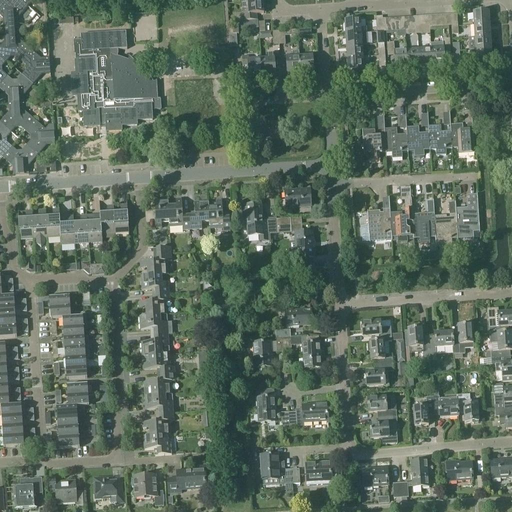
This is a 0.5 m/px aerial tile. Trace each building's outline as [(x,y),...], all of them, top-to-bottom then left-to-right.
[(18,18),(28,7),(19,0),(13,0),(12,3),(7,3),(3,0),(0,0),(0,15),(3,18),(4,30),(19,29),(18,18)] [(263,2),(247,3),(242,3),(242,9),(248,8),(248,15),(243,15),(243,22),(245,22),(258,21),(257,14),(263,14),(263,13),(265,13),(265,7),(263,7),(263,2)] [(474,26),(489,25),(488,12),(473,13),(474,26)] [(451,27),(457,27),(456,14),(447,15),(448,27),(451,27)] [(353,17),(344,17),(345,22),(344,22),(344,23),(342,23),(342,29),(344,29),(345,34),(366,32),(366,28),(360,28),(360,21),(353,21),(353,17)] [(474,38),(490,37),(489,25),(474,26),(474,38)] [(21,61),(31,50),(20,40),(19,29),(4,30),(5,42),(0,46),(0,56),(6,62),(10,58),(16,57),(21,61)] [(346,46),(361,45),(367,45),(366,32),(345,34),(346,46)] [(76,74),(71,74),(71,81),(72,97),(77,97),(78,113),(83,113),(84,128),(100,127),(100,125),(106,125),(106,133),(122,132),(122,127),(137,127),(137,122),(152,121),(152,111),(161,110),(160,100),(158,100),(157,82),(153,83),(145,67),(143,69),(129,58),(128,61),(126,60),(118,57),(118,55),(118,50),(127,50),(126,33),(110,34),(81,36),(81,41),(73,41),(74,57),(75,57),(75,62),(76,74)] [(237,35),(233,35),(229,35),(230,46),(237,46),(237,35)] [(469,51),(491,49),(490,37),(474,38),(468,38),(469,51)] [(430,50),(431,66),(444,65),(443,52),(450,52),(449,39),(442,40),(442,43),(430,44),(430,50)] [(407,68),(406,52),(394,53),(393,43),(386,44),(387,56),(394,55),(395,68),(407,68)] [(346,59),(362,58),(361,45),(346,46),(346,59)] [(491,62),(491,49),(469,51),(469,57),(476,56),(476,63),(491,62)] [(22,75),(33,85),(42,75),(50,74),(50,72),(49,59),(42,59),(31,50),(21,61),(25,65),(25,71),(22,75)] [(419,67),(431,66),(430,50),(418,51),(419,67)] [(407,68),(419,67),(418,51),(406,52),(407,68)] [(454,52),(453,52),(453,64),(461,64),(460,51),(459,51),(454,52)] [(286,55),(287,76),(300,75),(299,57),(299,52),(292,53),(292,55),(286,55)] [(260,60),(262,77),(275,76),(273,54),(267,55),(267,60),(260,60)] [(299,57),(300,75),(313,74),(312,56),(299,57)] [(262,77),(260,60),(248,61),(248,57),(242,57),(242,67),(247,66),(248,78),(262,77)] [(348,71),(348,78),(357,77),(357,71),(363,70),(362,63),(368,63),(368,57),(362,58),(346,59),(347,71),(348,71)] [(23,96),(33,85),(22,75),(17,81),(12,81),(7,77),(0,84),(0,89),(8,97),(9,104),(24,103),(23,96)] [(217,123),(216,105),(197,106),(197,103),(210,102),(208,76),(194,77),(195,93),(171,94),(172,112),(198,111),(199,124),(217,123)] [(25,132),(35,121),(24,111),(24,103),(9,104),(9,112),(0,122),(0,123),(11,133),(15,128),(21,129),(25,132)] [(450,132),(452,149),(458,149),(458,155),(474,154),(471,113),(466,113),(467,131),(462,131),(462,125),(450,126),(450,132)] [(26,146),(38,156),(46,146),(55,145),(54,130),(46,130),(35,121),(25,132),(30,136),(30,141),(26,146)] [(6,138),(11,133),(0,123),(0,156),(2,158),(12,148),(7,143),(6,138)] [(452,149),(450,132),(440,133),(440,126),(428,127),(429,134),(430,151),(436,150),(436,156),(446,156),(445,150),(452,149)] [(430,151),(429,134),(418,134),(417,128),(406,129),(406,135),(407,152),(413,152),(414,158),(424,157),(423,151),(430,151)] [(407,152),(406,135),(396,136),(396,129),(384,130),(384,136),(386,154),(392,153),(392,159),(402,158),(401,153),(407,152)] [(386,154),(384,136),(375,137),(374,130),(362,131),(363,155),(370,155),(370,160),(380,160),(380,154),(386,154)] [(28,167),(38,156),(26,146),(22,151),(17,152),(12,148),(2,158),(13,168),(13,176),(29,175),(28,167)] [(309,191),(286,193),(287,209),(299,209),(300,214),(311,214),(310,208),(309,191)] [(391,234),(390,214),(389,198),(382,199),(383,218),(380,218),(380,211),(367,212),(369,236),(375,235),(376,242),(386,241),(385,235),(391,234)] [(190,231),(189,214),(183,214),(182,200),(176,201),(176,207),(169,208),(170,222),(170,228),(183,228),(183,231),(190,231)] [(170,222),(169,208),(168,201),(155,202),(157,229),(163,229),(162,222),(170,222)] [(209,209),(210,223),(210,230),(224,229),(224,231),(230,231),(229,216),(223,216),(222,202),(216,203),(216,205),(209,205),(209,209)] [(413,236),(412,216),(411,202),(404,203),(405,220),(402,220),(402,214),(390,214),(391,234),(391,237),(398,237),(398,243),(407,243),(407,237),(413,236)] [(435,238),(434,217),(433,202),(426,202),(428,221),(425,221),(424,215),(412,216),(413,236),(414,239),(419,239),(420,245),(429,244),(429,238),(435,238)] [(209,209),(209,205),(209,203),(195,204),(195,213),(189,214),(190,231),(203,230),(202,223),(210,223),(209,209)] [(457,233),(456,209),(455,203),(449,203),(450,218),(447,219),(447,216),(434,217),(435,238),(435,241),(442,240),(442,246),(452,245),(451,240),(458,239),(457,233)] [(114,212),(116,234),(129,233),(127,206),(121,206),(121,212),(114,212)] [(277,227),(276,220),(276,219),(262,219),(261,206),(242,208),(243,220),(247,219),(248,232),(248,237),(263,236),(263,231),(267,231),(268,235),(277,234),(277,227)] [(116,234),(114,212),(114,207),(108,207),(108,213),(101,213),(101,216),(102,235),(116,234)] [(456,209),(457,233),(463,233),(463,239),(473,238),(473,232),(480,231),(478,214),(468,215),(468,208),(456,209)] [(61,238),(60,224),(59,210),(52,211),(53,216),(46,216),(47,239),(61,238)] [(47,239),(46,216),(45,211),(39,212),(39,217),(32,217),(34,240),(47,239)] [(34,240),(32,217),(32,212),(25,213),(26,218),(18,219),(20,241),(34,240)] [(103,243),(102,235),(101,216),(94,216),(95,221),(87,222),(89,244),(103,243)] [(75,245),(73,223),(73,217),(67,218),(67,223),(60,224),(61,238),(61,246),(75,245)] [(89,244),(87,222),(87,217),(81,217),(81,222),(73,223),(75,245),(89,244)] [(276,220),(277,227),(291,226),(290,219),(276,220)] [(302,225),(291,226),(277,227),(277,234),(296,235),(297,259),(314,258),(312,234),(302,235),(302,225)] [(147,277),(162,276),(169,275),(168,262),(172,262),(171,255),(154,256),(154,263),(140,264),(141,270),(147,269),(147,277)] [(34,265),(21,265),(22,270),(25,272),(30,274),(35,274),(34,265)] [(90,267),(81,267),(81,271),(83,271),(89,275),(90,275),(90,267)] [(152,296),(170,295),(169,282),(162,283),(162,276),(147,277),(141,277),(142,291),(152,290),(152,296)] [(146,317),(161,316),(167,315),(166,302),(170,301),(170,295),(152,296),(152,302),(139,303),(139,309),(146,309),(146,317)] [(0,306),(15,306),(14,296),(2,297),(0,296),(0,306)] [(50,309),(70,307),(70,297),(49,298),(50,309)] [(0,317),(15,316),(15,306),(0,306),(0,317)] [(62,318),(71,318),(70,307),(50,309),(50,319),(62,318)] [(511,313),(498,314),(498,309),(487,310),(489,335),(509,333),(508,328),(511,327),(511,313)] [(287,328),(311,327),(310,312),(286,313),(287,328)] [(0,327),(16,326),(15,316),(0,317),(0,327)] [(151,336),(168,335),(167,323),(161,323),(161,316),(146,317),(139,317),(140,331),(150,330),(151,336)] [(85,317),(62,318),(63,329),(86,327),(87,326),(86,318),(85,317)] [(380,323),(363,324),(364,338),(372,337),(374,337),(374,343),(381,343),(383,343),(391,342),(391,335),(390,328),(381,329),(380,323)] [(16,326),(0,327),(0,338),(17,337),(16,326)] [(452,336),(452,347),(453,355),(465,354),(464,345),(473,344),(471,326),(457,327),(458,335),(452,336)] [(86,327),(63,329),(64,339),(87,337),(88,336),(87,329),(86,327)] [(429,356),(428,335),(422,336),(421,330),(408,331),(409,349),(423,348),(423,356),(429,356)] [(276,339),(284,338),(291,338),(291,331),(276,332),(276,339)] [(492,359),(510,358),(510,352),(511,351),(511,350),(511,344),(511,343),(511,335),(511,333),(489,335),(490,345),(497,344),(498,352),(491,353),(492,359)] [(452,347),(452,336),(451,334),(428,335),(429,356),(436,355),(436,348),(452,347)] [(143,357),(163,356),(163,347),(169,347),(168,335),(151,336),(151,343),(142,343),(143,357)] [(87,337),(64,339),(64,349),(87,347),(88,346),(88,339),(87,337)] [(284,338),(284,344),(284,353),(292,352),(291,348),(302,348),(304,370),(319,369),(318,346),(307,347),(307,337),(291,338),(284,338)] [(284,338),(276,339),(277,353),(284,353),(284,344),(284,338)] [(255,369),(272,368),(270,343),(254,344),(255,369)] [(370,345),(368,345),(369,352),(371,352),(371,361),(375,361),(375,367),(393,366),(393,360),(393,355),(384,355),(383,343),(381,343),(374,343),(372,343),(370,344),(370,345)] [(87,347),(64,349),(65,359),(86,358),(88,358),(89,356),(89,349),(87,347)] [(477,365),(488,365),(488,352),(483,352),(482,358),(477,358),(477,365)] [(205,353),(198,354),(199,373),(207,373),(205,353)] [(157,376),(175,375),(174,368),(171,368),(170,355),(163,356),(143,357),(143,365),(143,370),(157,370),(157,376)] [(66,369),(87,368),(86,358),(65,359),(66,369)] [(510,358),(492,359),(492,365),(501,364),(502,379),(511,377),(511,363),(510,364),(510,358)] [(393,366),(375,367),(376,374),(366,374),(367,388),(389,387),(388,373),(394,372),(393,366)] [(87,368),(66,369),(67,380),(87,379),(87,368)] [(0,385),(8,385),(7,375),(0,375),(0,385)] [(151,396),(165,395),(172,395),(171,382),(175,382),(175,375),(157,376),(158,382),(144,383),(144,389),(151,389),(151,396)] [(0,396),(9,396),(8,385),(0,385),(0,396)] [(68,397),(89,395),(88,385),(67,386),(68,397)] [(495,411),(511,409),(511,389),(503,390),(503,397),(494,398),(495,411)] [(68,407),(77,407),(89,406),(89,395),(68,397),(68,407)] [(156,416),(173,415),(172,402),(166,403),(165,395),(151,396),(145,397),(146,411),(155,410),(156,416)] [(469,395),(456,396),(457,398),(458,417),(463,416),(464,425),(478,424),(477,405),(470,405),(469,395)] [(0,406),(1,406),(10,406),(9,396),(0,396),(0,406)] [(395,398),(368,400),(369,414),(379,413),(379,420),(396,418),(395,398)] [(457,398),(432,400),(434,418),(439,418),(439,421),(458,420),(458,417),(457,398)] [(259,423),(276,422),(275,399),(257,400),(259,423)] [(432,400),(426,400),(426,403),(420,403),(420,409),(413,409),(414,428),(427,427),(427,419),(434,418),(432,400)] [(2,417),(22,415),(21,405),(10,406),(1,406),(2,417)] [(303,412),(288,413),(289,425),(334,422),(333,418),(327,418),(327,405),(303,407),(303,412)] [(57,418),(78,417),(77,407),(68,407),(56,408),(57,418)] [(511,409),(495,411),(495,417),(505,417),(506,430),(511,429),(511,409)] [(2,427),(22,426),(22,415),(2,417),(2,427)] [(164,436),(170,435),(170,422),(173,422),(173,415),(156,416),(156,422),(143,423),(143,429),(150,429),(150,436),(150,437),(164,436)] [(58,428),(78,427),(78,417),(57,418),(58,428)] [(381,445),(396,444),(395,426),(397,426),(396,418),(379,420),(380,426),(370,426),(371,440),(381,439),(381,445)] [(3,437),(23,436),(22,426),(2,427),(3,437)] [(58,439),(79,437),(78,427),(58,428),(58,439)] [(23,436),(3,437),(4,448),(24,446),(23,436)] [(164,443),(164,436),(150,437),(150,436),(144,437),(145,451),(154,450),(155,457),(172,456),(171,443),(164,443)] [(79,437),(58,439),(59,449),(80,448),(79,437)] [(254,448),(255,440),(248,439),(247,447),(254,448)] [(278,456),(261,457),(262,486),(285,485),(284,471),(284,464),(283,463),(278,463),(278,456)] [(492,480),(511,478),(511,461),(491,463),(492,480)] [(455,462),(444,463),(445,474),(448,474),(449,482),(472,481),(471,464),(455,465),(455,462)] [(413,488),(428,487),(426,463),(412,464),(413,488)] [(178,478),(168,479),(169,493),(181,492),(181,489),(205,487),(204,473),(210,472),(210,465),(200,466),(201,470),(193,470),(193,469),(185,470),(185,471),(186,471),(185,471),(178,472),(178,478)] [(330,465),(306,466),(307,483),(307,486),(337,485),(337,475),(331,475),(330,465)] [(292,470),(284,471),(285,485),(286,485),(286,491),(294,490),(293,485),(292,470)] [(299,470),(292,470),(293,485),(294,485),(295,494),(300,494),(299,485),(299,470)] [(364,490),(387,489),(387,470),(363,472),(364,490)] [(157,491),(156,476),(134,477),(135,498),(155,497),(156,506),(164,505),(163,491),(157,491)] [(15,509),(36,508),(36,494),(43,493),(41,479),(27,479),(20,480),(20,487),(14,488),(15,509)] [(55,479),(48,479),(49,491),(55,490),(56,503),(77,502),(77,506),(85,505),(84,491),(76,491),(75,481),(55,482),(55,479)] [(111,482),(111,479),(95,480),(96,492),(95,493),(95,499),(101,498),(101,497),(110,496),(110,503),(123,502),(123,493),(121,493),(120,482),(111,482)]
